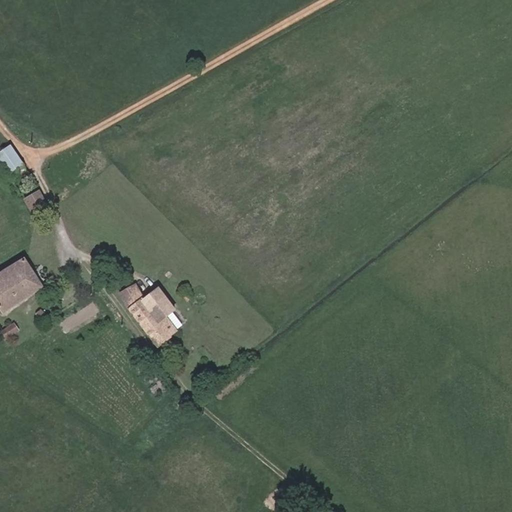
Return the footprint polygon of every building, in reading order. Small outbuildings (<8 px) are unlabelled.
[(22,166),(8,146),(0,152),(0,161),(9,175),(22,166)] [(58,186),(84,167),(75,153),(48,172),(45,174),(53,185),(50,186),(52,189),(57,185),(58,186)] [(40,194),(38,192),(25,200),(34,216),(48,208),(40,194)] [(42,288),(24,259),(0,273),(0,310),(1,313),(42,288)] [(175,331),(181,326),(171,312),(173,311),(157,290),(143,300),(135,286),(120,294),(128,308),(157,347),(169,337),(169,336),(175,331)] [(192,297),(186,288),(180,292),(186,301),(192,297)] [(4,339),(17,331),(13,325),(0,333),(4,339)]
